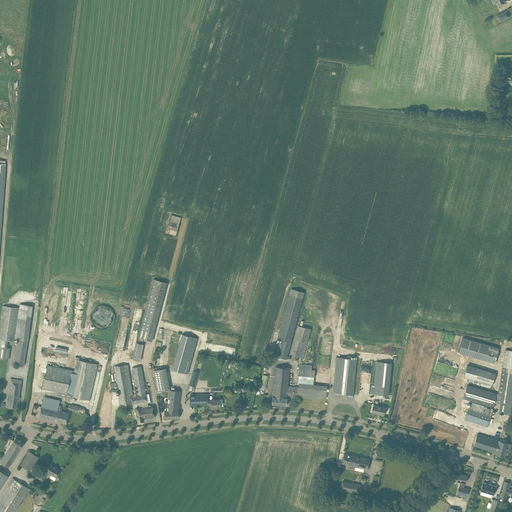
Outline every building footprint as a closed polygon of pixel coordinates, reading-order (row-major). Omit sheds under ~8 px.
[(500,21),(509,16),(506,11),(497,16),(500,21)] [(166,232),(176,235),(181,218),(172,215),(166,232)] [(291,289),(289,295),(285,311),(277,339),(283,340),(282,343),(278,342),(276,349),(275,356),(286,359),(304,292),(291,289)] [(152,341),(161,306),(147,303),(138,337),(152,341)] [(10,348),(6,347),(7,341),(14,342),(14,338),(19,339),(15,364),(24,365),(28,340),(32,306),(20,304),(19,308),(3,306),(0,325),(0,358),(9,360),(10,348)] [(294,339),(289,357),(303,360),(311,329),(298,325),(294,339)] [(182,334),(172,370),(187,374),(197,338),(182,334)] [(499,348),(463,338),(459,352),(495,363),(499,348)] [(511,417),(511,418),(511,417),(511,350),(505,349),(498,394),(467,385),(463,398),(494,407),(495,403),(500,403),(499,413),(511,414),(511,417)] [(357,359),(336,357),(333,393),(353,395),(357,359)] [(89,400),(97,364),(77,359),(69,396),(89,400)] [(196,360),(189,385),(195,387),(199,372),(196,371),(199,361),(196,360)] [(373,394),(388,395),(391,363),(376,361),(374,385),(370,385),(369,393),(373,394)] [(111,390),(118,389),(121,406),(139,403),(140,408),(135,409),(137,417),(138,422),(144,421),(143,419),(155,417),(153,406),(147,408),(147,406),(146,407),(144,399),(147,399),(146,392),(141,366),(132,367),(137,394),(133,394),(128,364),(114,366),(117,382),(110,383),(111,390)] [(297,398),(297,396),(326,398),(327,386),(313,385),(315,370),(311,370),(312,365),(300,364),(298,384),(299,384),(298,387),(287,386),(289,368),(276,367),(273,395),(272,404),(286,405),(287,397),(297,398)] [(48,365),(43,388),(67,394),(72,370),(48,365)] [(464,377),(476,380),(492,385),(495,373),(467,365),(464,377)] [(166,368),(154,370),(157,391),(158,391),(170,389),(166,368)] [(19,404),(20,397),(19,397),(21,380),(11,379),(7,402),(6,407),(18,409),(19,404)] [(165,411),(165,414),(165,419),(179,418),(178,411),(179,406),(181,391),(169,389),(166,411),(165,411)] [(220,407),(220,402),(220,399),(211,400),(208,400),(207,393),(189,395),(190,406),(208,405),(211,405),(211,407),(220,407)] [(66,423),(67,418),(69,413),(58,410),(59,402),(43,398),(41,406),(39,417),(66,423)] [(488,426),(490,420),(493,410),(487,408),(487,407),(471,402),(469,408),(465,419),(488,426)] [(371,412),(377,413),(377,414),(383,416),(385,407),(373,404),(371,412)] [(477,434),(474,446),(495,452),(495,453),(504,456),(508,443),(499,440),(477,434)] [(9,467),(22,446),(24,442),(16,437),(0,462),(9,467)] [(21,465),(30,471),(38,457),(29,451),(21,465)] [(348,465),(355,466),(357,456),(344,454),(342,463),(348,464),(348,465)] [(361,471),(362,468),(367,469),(370,459),(357,456),(355,466),(355,469),(361,471)] [(44,467),(38,478),(43,481),(48,473),(51,475),(50,478),(54,480),(61,470),(50,463),(46,469),(44,467)] [(0,488),(8,476),(0,470),(0,488)] [(455,475),(453,480),(462,482),(461,484),(460,483),(457,493),(466,495),(468,489),(463,488),(466,475),(459,474),(458,476),(455,475)] [(26,496),(30,490),(12,478),(0,496),(0,511),(14,511),(25,495),(26,496)] [(349,491),(351,483),(342,481),(341,489),(349,491)] [(505,500),(507,494),(507,493),(510,494),(510,495),(511,495),(511,489),(511,490),(508,489),(510,483),(505,481),(500,498),(505,500)] [(480,491),(493,495),(496,486),(483,482),(480,491)] [(351,483),(349,491),(358,492),(360,485),(351,483)] [(492,499),(488,511),(493,511),(497,500),(492,499)]
